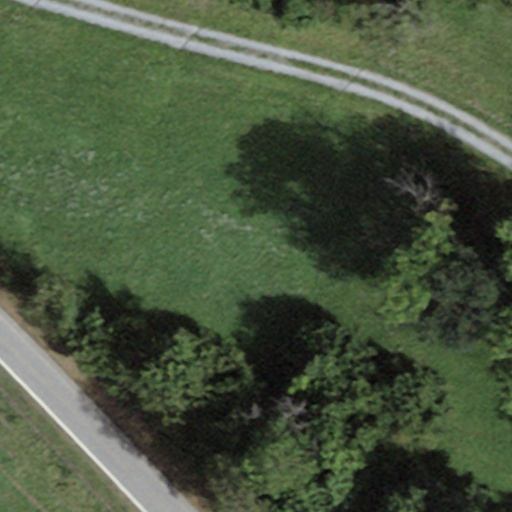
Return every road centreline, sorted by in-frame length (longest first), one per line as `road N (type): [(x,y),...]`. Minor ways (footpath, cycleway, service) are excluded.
road 1 (track): [(68,0),(375,83),(511,144)]
road 2 (tertiary): [(171,511),(0,329)]
